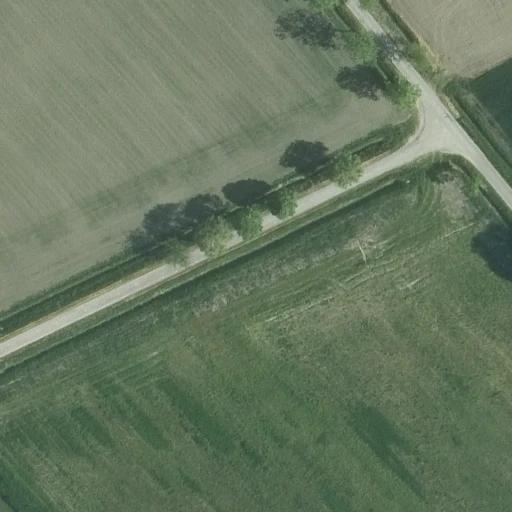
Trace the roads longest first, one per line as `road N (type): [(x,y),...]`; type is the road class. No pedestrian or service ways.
road 1 (unclassified): [(458,128),(0,356)]
road 2 (residential): [(458,128),(352,0)]
